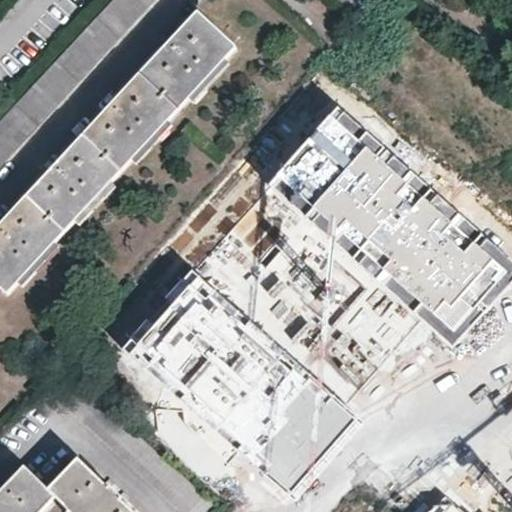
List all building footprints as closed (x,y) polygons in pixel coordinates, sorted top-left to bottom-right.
[(0,167),(155,0),(114,0),(0,124),(0,167)] [(0,285),(10,294),(237,48),(198,13),(0,226),(0,285)] [(511,263),(510,262),(336,106),(268,188),(432,330),(445,341),(450,348),(511,281),(511,263)] [(229,442),(297,500),(365,426),(356,417),(196,274),(126,354),(166,388),(229,442)] [(181,511),(211,511),(216,507),(75,375),(55,395),(181,511)] [(0,511),(44,511),(56,499),(69,511),(132,511),(122,501),(123,499),(107,483),(104,485),(79,460),(48,492),(24,469),(0,494),(0,511)] [(462,511),(454,505),(442,495),(426,511),(462,511)]
